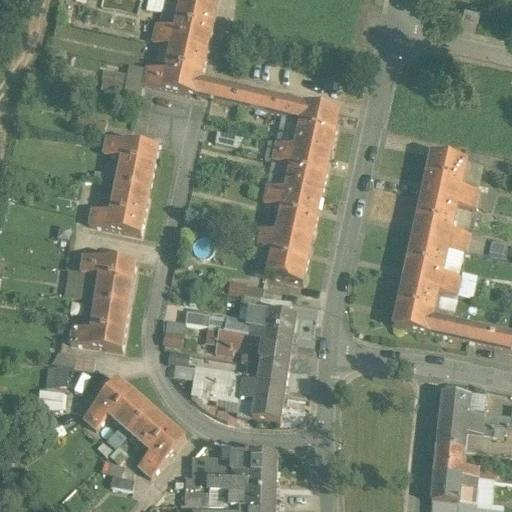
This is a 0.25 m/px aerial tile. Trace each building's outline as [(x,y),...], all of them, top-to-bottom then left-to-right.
[(220,0),(163,0),(163,3),(181,7),(217,15),(220,0)] [(495,0),(495,12),(511,13),(511,0),(495,0)] [(480,10),(465,6),(463,16),(478,20),(480,10)] [(217,15),(181,7),(176,34),(157,30),(154,46),(172,51),(208,58),(217,15)] [(208,58),(172,51),(166,77),(148,72),(144,90),(198,102),(198,101),(202,86),(208,58)] [(209,88),(202,86),(198,101),(206,103),(216,105),(220,90),(209,88)] [(220,90),(216,105),(276,118),(279,103),(220,90)] [(305,109),(279,103),(276,118),(302,124),(305,109)] [(341,116),(305,108),(305,109),(302,124),(296,152),(331,159),(341,116)] [(240,141),(218,136),(216,147),(238,152),(240,141)] [(159,153),(107,143),(104,158),(123,162),(117,190),(150,197),(159,153)] [(296,152),(278,148),(274,164),(292,168),(286,195),(322,202),(331,159),(296,152)] [(468,166),(432,158),(422,202),(458,210),(477,214),(480,197),(462,193),(468,166)] [(150,197),(117,190),(111,217),(93,214),(90,231),(141,241),(150,197)] [(286,195),(269,191),(265,207),(283,211),(277,237),(313,245),(322,202),(286,195)] [(494,213),(497,200),(485,197),(482,210),(494,213)] [(458,210),(422,202),(413,245),(449,253),(467,257),(471,240),(453,236),(458,210)] [(277,237),(259,234),(256,250),(274,254),(268,282),(303,289),(313,245),(277,237)] [(472,257),(485,258),(487,241),(474,240),(472,257)] [(449,253),(413,245),(403,288),(440,296),(458,300),(461,283),(443,279),(449,253)] [(137,268),(84,261),(81,277),(100,279),(96,307),(130,312),(137,268)] [(440,296),(403,288),(394,332),(430,340),(430,338),(434,323),(440,296)] [(292,307),(260,303),(259,315),(270,316),(290,320),(292,307)] [(130,312),(96,307),(91,335),(73,332),(70,349),(123,357),(130,312)] [(259,315),(252,314),(249,328),(228,325),(226,337),(250,341),(252,331),(267,334),(270,316),(259,315)] [(290,320),(270,316),(267,334),(252,331),(250,341),(293,348),(298,321),(290,320)] [(211,322),(188,318),(186,329),(209,332),(211,322)] [(460,329),(434,323),(430,338),(457,344),(460,329)] [(168,327),(168,350),(185,351),(185,327),(168,327)] [(457,344),(510,355),(511,344),(511,340),(460,329),(457,344)] [(226,337),(220,336),(218,351),(245,356),(254,357),(254,352),(249,351),(250,341),(226,337)] [(293,348),(250,341),(249,351),(254,352),(254,357),(245,356),(243,366),(262,369),(289,374),(293,348)] [(96,375),(97,364),(58,358),(56,368),(96,375)] [(262,369),(259,386),(244,384),(242,394),(285,400),(289,374),(262,369)] [(220,386),(221,373),(177,371),(177,384),(220,386)] [(48,394),(83,396),(84,373),(49,372),(48,394)] [(153,414),(119,384),(84,424),(96,435),(108,422),(130,440),(153,414)] [(256,406),(253,424),(281,428),(285,400),(242,394),(241,404),(256,406)] [(42,396),(40,412),(66,416),(68,399),(42,396)] [(471,402),(443,399),(441,426),(484,431),(485,422),(469,420),(471,402)] [(186,443),(153,414),(130,440),(151,459),(139,472),(151,483),(186,443)] [(511,421),(490,419),(488,434),(511,435),(511,421)] [(484,431),(441,426),(438,453),(465,455),(467,439),(483,440),(484,431)] [(465,455),(438,453),(435,479),(478,483),(479,473),(463,472),(465,455)] [(278,460),(250,459),(249,478),(233,477),(233,486),(277,488),(278,460)] [(478,483),(435,479),(432,507),(458,509),(459,510),(459,507),(461,491),(477,493),(478,483)] [(233,486),(211,486),(210,496),(232,496),(233,486)] [(275,511),(277,488),(233,486),(232,496),(248,497),(247,511),(275,511)] [(477,493),(461,491),(459,507),(475,508),(477,493)] [(247,511),(248,497),(232,496),(231,511),(247,511)] [(209,511),(210,500),(186,500),(185,511),(209,511)]
